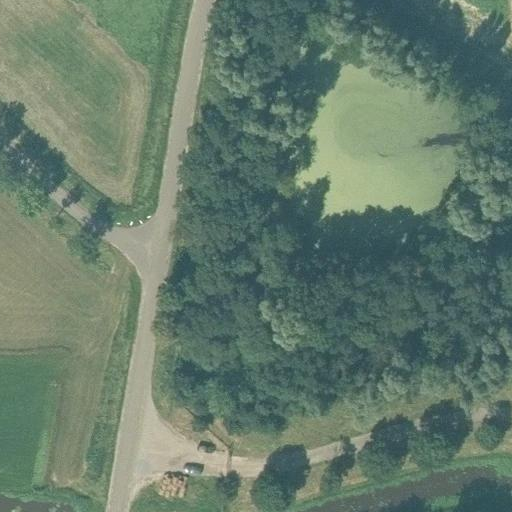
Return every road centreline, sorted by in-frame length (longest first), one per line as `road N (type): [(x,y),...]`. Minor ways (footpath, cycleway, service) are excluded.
road 1 (unclassified): [(125,453),(271,468),(467,413),(511,414)]
road 2 (tertiary): [(159,236),(199,0)]
road 3 (tertiary): [(125,453),(159,236)]
road 4 (unclassified): [(159,236),(101,227),(65,205),(0,141)]
